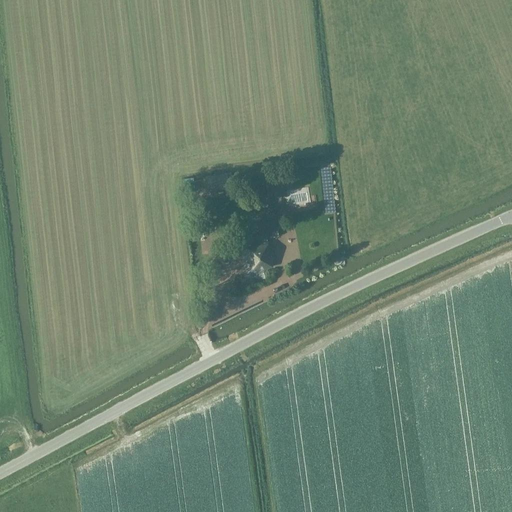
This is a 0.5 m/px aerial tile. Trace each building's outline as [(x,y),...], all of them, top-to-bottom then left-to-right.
[(210,193),(231,189),(228,173),(207,177),(210,193)] [(285,188),(286,201),(306,200),(305,187),(285,188)] [(279,237),(275,217),(275,212),(266,214),(267,219),(271,238),(279,237)] [(258,269),(273,266),(267,235),(246,239),(252,270),(253,270),(254,271),(258,270),(258,269)] [(296,292),(309,286),(307,282),(294,288),(296,292)] [(181,346),(172,341),(162,360),(175,367),(188,345),(183,342),(181,346)]
